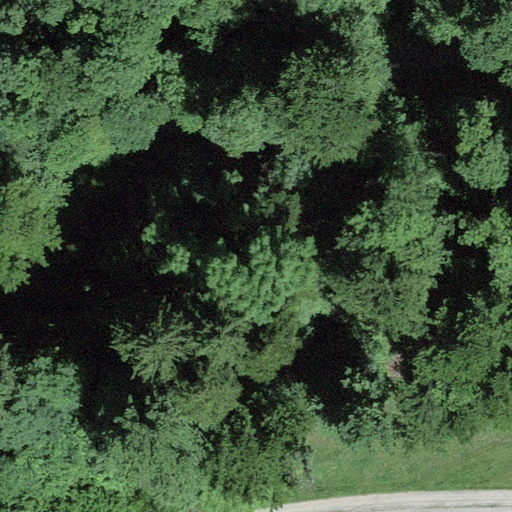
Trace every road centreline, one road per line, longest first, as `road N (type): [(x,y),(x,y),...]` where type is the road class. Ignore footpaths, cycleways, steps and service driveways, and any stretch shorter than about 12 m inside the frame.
road 1 (track): [(0,190),(73,138),(511,20)]
road 2 (track): [(314,511),(511,499)]
